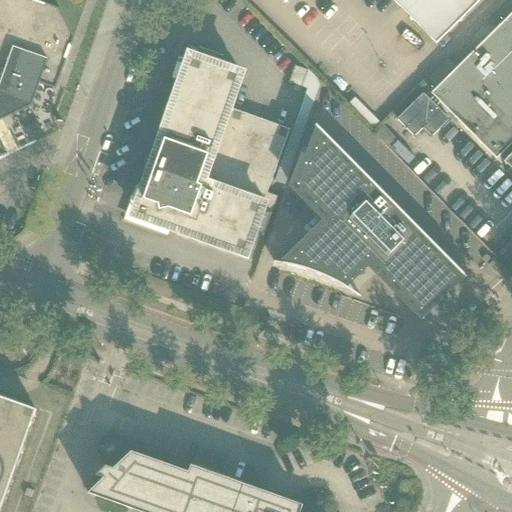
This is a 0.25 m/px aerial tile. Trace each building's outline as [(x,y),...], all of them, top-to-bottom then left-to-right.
[(0,0),(0,123),(32,107),(40,84),(55,89),(73,40),(59,11),(32,1),(32,0),(0,0)] [(391,0),(393,1),(392,1),(394,3),(395,3),(436,45),(480,0),(391,0)] [(511,13),(431,94),(496,160),(501,155),(506,161),(504,163),(511,170),(511,13)] [(133,185),(143,189),(134,216),(246,255),(254,233),(262,236),(262,237),(263,238),(270,219),(277,197),(267,194),(289,130),(233,110),(232,112),(228,110),(241,75),(218,67),(222,58),(223,58),(223,57),(199,49),(199,50),(200,50),(197,59),(190,57),(144,187),(133,183),(133,185)] [(288,84),(301,88),(307,71),(295,67),(288,84)] [(274,185),(284,188),(321,85),(307,71),(301,88),(307,90),(274,185)] [(423,95),(398,120),(414,137),(423,128),(431,137),(448,120),(423,95)] [(348,104),(373,129),(380,123),(354,98),(348,104)] [(368,265),(369,266),(377,274),(422,320),(424,319),(422,317),(444,296),(447,293),(463,277),(464,279),(466,278),(452,263),(316,126),(315,127),(317,130),(309,151),(308,155),(307,159),(302,157),(292,186),(291,185),(290,186),(325,222),(296,250),(282,264),(275,263),(274,264),(290,267),(306,271),(321,277),(329,280),(337,284),(345,289),(346,288),(345,287),(357,276),(357,277),(358,277),(359,277),(360,277),(361,277),(362,277),(363,276),(364,276),(364,275),(365,275),(365,274),(365,273),(365,272),(365,271),(365,270),(364,269),(368,265)] [(374,134),(403,163),(411,155),(382,126),(374,134)] [(488,266),(506,284),(511,278),(495,260),(488,266)] [(0,511),(28,433),(35,414),(36,410),(0,397),(0,511)] [(106,466),(96,476),(104,479),(88,494),(138,511),(300,511),(302,506),(191,466),(188,473),(131,453),(114,469),(106,466)]
